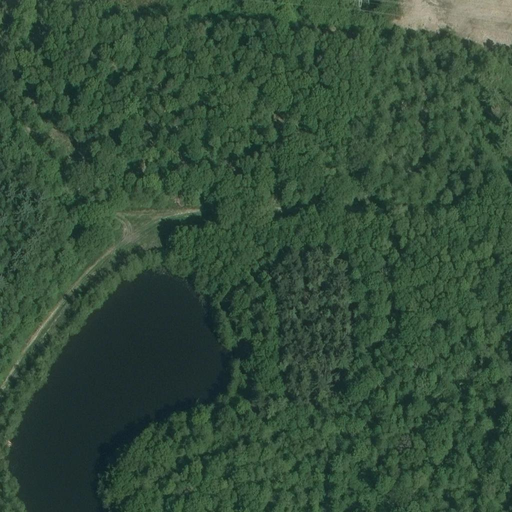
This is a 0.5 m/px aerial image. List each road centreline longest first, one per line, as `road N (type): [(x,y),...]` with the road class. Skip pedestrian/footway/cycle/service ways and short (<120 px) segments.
road 1 (track): [(111,219),(414,210),(463,220)]
road 2 (track): [(0,390),(44,321),(111,257),(111,219)]
